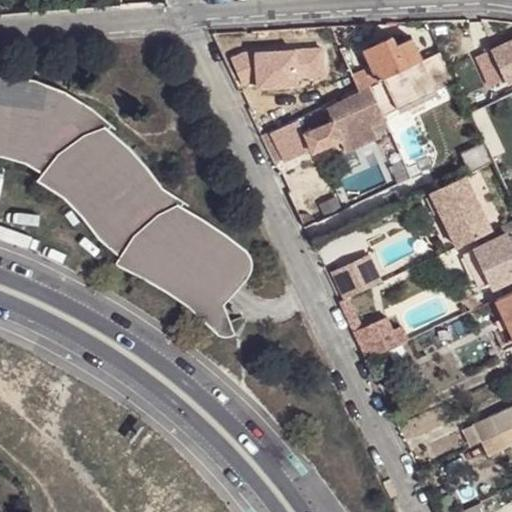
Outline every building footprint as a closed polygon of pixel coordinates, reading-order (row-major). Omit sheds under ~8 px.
[(363,48),(371,65),(353,74),(359,89),(369,84),(421,59),(412,37),(396,44),(392,36),(363,48)] [(511,38),(491,48),(507,82),(511,79),(511,38)] [(440,50),(421,59),(369,84),(383,115),(439,89),(455,81),(440,50)] [(0,156),(9,158),(27,164),(44,174),(39,180),(42,182),(64,198),(83,217),(100,239),(121,257),(117,264),(127,269),(159,286),(189,308),(216,332),(221,336),(229,338),(237,335),(225,305),(232,296),(247,280),(253,272),(253,262),(250,254),(244,246),(224,232),(188,209),(191,205),(165,188),(161,182),(139,156),(115,133),(118,129),(99,112),(77,97),(53,86),(26,77),(0,73),(0,156)] [(331,117),(304,130),(311,145),(313,149),(339,137),(371,122),(383,116),(383,115),(369,84),(359,89),(358,89),(359,92),(327,108),(331,117)] [(257,105),(270,132),(299,118),(285,92),(257,105)] [(282,159),(311,145),(304,130),(299,118),(270,132),(261,136),(272,161),(281,157),(282,159)] [(371,122),(339,137),(343,148),(376,135),(371,122)] [(469,170),(491,160),(483,143),(461,153),(469,170)] [(464,173),(429,190),(458,245),(493,229),(464,173)] [(474,249),(490,283),(493,287),(511,277),(511,246),(510,243),(505,233),(474,249)] [(483,287),(490,283),(474,249),(466,253),(483,287)] [(347,298),(380,282),(367,255),(331,272),(344,300),(347,298)] [(452,298),(469,309),(479,304),(456,291),(452,298)] [(511,291),(496,299),(508,325),(511,323),(511,291)] [(338,302),(352,331),(361,327),(347,298),(344,300),(338,302)] [(352,331),(365,359),(407,339),(400,324),(390,328),(385,316),(361,327),(352,331)] [(480,442),(511,426),(511,404),(471,423),(480,442)] [(511,426),(480,442),(486,457),(511,444),(511,426)] [(486,511),(482,502),(461,511),(486,511)]
